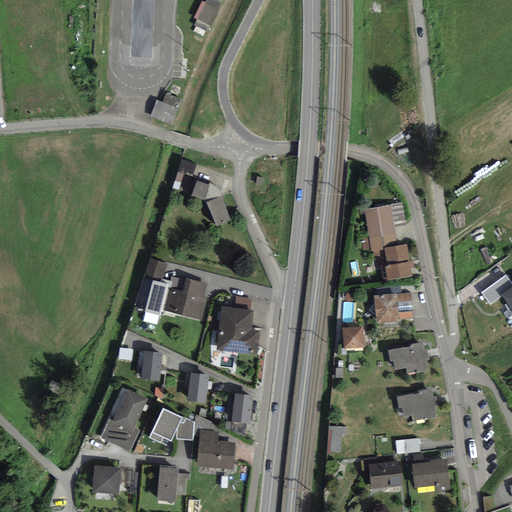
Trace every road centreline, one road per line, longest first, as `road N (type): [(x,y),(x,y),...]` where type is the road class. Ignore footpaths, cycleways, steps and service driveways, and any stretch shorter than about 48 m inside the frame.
road 1 (unclassified): [(446,347),(454,329),(415,0)]
road 2 (primary): [(291,299),(310,127),(312,0)]
road 3 (unclassified): [(0,129),(119,123),(236,149)]
road 4 (residential): [(351,153),(381,161),(411,195),(446,347)]
road 5 (residential): [(251,511),(277,297)]
road 6 (primary): [(267,511),(291,299)]
road 7 (unclassified): [(236,149),(223,78),(258,0)]
road 8 (residential): [(277,297),(276,275),(240,191),(236,149)]
road 9 (residential): [(453,367),(475,511)]
road 10 (unclassified): [(71,511),(64,479),(0,414)]
